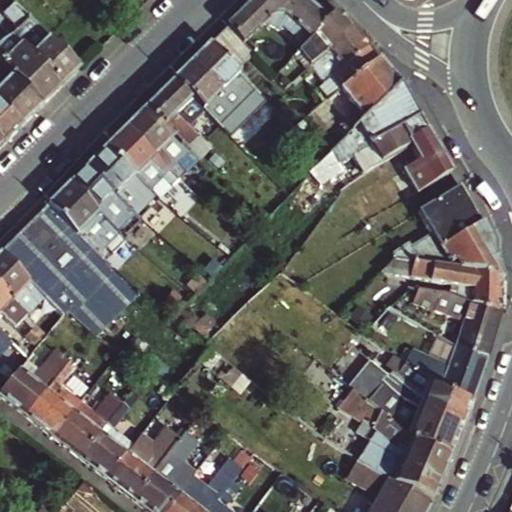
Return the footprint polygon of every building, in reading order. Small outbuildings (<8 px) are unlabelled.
[(226,29),(246,48),(267,26),(276,35),(283,27),(305,47),(327,20),(303,0),(254,0),(233,22),(226,29)] [(79,69),(14,5),(2,16),(16,31),(9,38),(10,39),(59,88),(79,69)] [(327,53),(325,50),(351,27),(337,9),(327,20),(305,47),(317,61),(327,53)] [(351,27),(325,50),(327,53),(317,61),(341,90),(378,59),(368,48),(351,27)] [(210,45),(229,64),(246,48),(226,29),(210,45)] [(59,88),(10,39),(0,48),(0,65),(40,106),(59,88)] [(265,102),(229,64),(210,45),(174,81),(191,98),(230,137),(265,102)] [(400,86),(378,59),(341,90),(344,94),(365,120),(400,86)] [(0,107),(19,127),(40,106),(0,65),(0,107)] [(177,113),(191,98),(174,81),(145,109),(186,148),(199,135),(177,113)] [(426,131),(400,86),(365,120),(355,130),(350,134),(328,156),(335,166),(363,151),(370,163),(384,157),(387,161),(390,159),(398,153),(412,145),(409,141),(426,131)] [(293,130),(315,112),(309,104),(286,123),(293,130)] [(0,143),(1,145),(19,127),(0,107),(0,143)] [(145,109),(125,129),(190,190),(201,179),(190,168),(199,160),(186,148),(145,109)] [(342,126),(350,134),(355,130),(347,122),(342,126)] [(106,148),(156,195),(164,186),(179,201),(190,190),(125,129),(106,148)] [(398,153),(390,159),(399,173),(351,202),(365,224),(450,173),(426,131),(409,141),(412,145),(398,153)] [(135,215),(156,195),(106,148),(98,157),(86,168),(113,193),(135,215)] [(68,186),(120,235),(129,225),(105,201),(113,193),(86,168),(68,186)] [(300,170),(281,189),(289,197),(308,178),(300,170)] [(130,244),(120,235),(68,186),(61,193),(47,207),(89,245),(97,236),(119,256),(130,244)] [(281,189),(260,211),(268,218),(289,197),(281,189)] [(440,250),(481,226),(460,190),(419,214),(432,236),(440,250)] [(47,207),(0,253),(50,304),(58,312),(61,315),(97,340),(141,292),(89,245),(47,207)] [(488,238),(481,226),(440,250),(432,236),(409,249),(407,245),(392,255),(393,260),(465,274),(500,282),(500,280),(488,238)] [(50,304),(0,253),(0,289),(25,314),(36,304),(43,311),(50,304)] [(393,260),(379,275),(387,284),(391,279),(410,279),(467,291),(469,304),(500,314),(500,282),(465,274),(393,260)] [(201,270),(184,288),(185,289),(194,296),(211,279),(201,270)] [(300,288),(296,285),(282,274),(272,283),(292,298),(300,288)] [(25,314),(0,289),(0,313),(14,326),(25,314)] [(185,289),(164,310),(173,318),(194,296),(185,289)] [(486,359),(500,314),(469,304),(446,297),(420,291),(416,291),(412,304),(462,322),(455,346),(486,359)] [(0,332),(0,351),(10,341),(0,332)] [(426,385),(470,405),(486,359),(455,346),(449,363),(443,360),(440,371),(412,352),(404,363),(428,380),(426,385)] [(23,363),(0,392),(0,398),(25,418),(68,363),(54,352),(37,374),(23,363)] [(397,373),(394,377),(461,427),(470,405),(426,385),(428,380),(404,363),(392,355),(386,365),(397,373)] [(418,440),(367,400),(316,360),(307,371),(345,401),(340,407),(375,434),(356,462),(372,470),(398,483),(403,486),(431,500),(450,456),(418,440)] [(68,363),(25,418),(52,438),(79,403),(59,388),(74,368),(68,363)] [(388,373),(367,400),(418,440),(450,456),(461,427),(394,377),(388,373)] [(99,419),(79,403),(52,438),(72,454),(78,459),(122,404),(115,399),(99,419)] [(106,480),(132,446),(112,430),(128,409),(122,404),(78,459),(106,480)] [(184,435),(160,466),(132,501),(147,511),(165,511),(186,486),(166,470),(189,440),(184,435)] [(133,445),(132,446),(106,480),(132,501),(160,466),(133,445)] [(387,500),(398,483),(372,470),(361,487),(387,500)] [(232,482),(213,507),(212,508),(217,511),(220,511),(239,488),(232,482)] [(345,506),(340,511),(386,511),(368,511),(362,507),(365,502),(356,495),(343,485),(334,497),(345,506)] [(213,507),(186,486),(165,511),(209,511),(212,508),(213,507)] [(386,511),(424,511),(431,500),(403,486),(386,511)] [(97,511),(75,494),(60,511),(97,511)]
